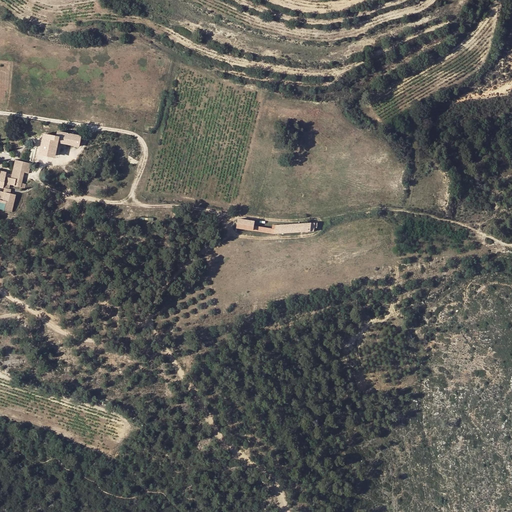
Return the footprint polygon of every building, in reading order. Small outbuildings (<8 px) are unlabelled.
[(79,148),(82,135),(57,130),(56,135),(43,133),(38,154),(55,158),(58,144),(79,148)] [(31,164),(15,161),(11,179),(5,177),(6,172),(0,170),(0,187),(4,188),(10,190),(11,186),(21,188),(25,172),(29,174),(31,164)] [(0,191),(0,208),(12,211),(16,195),(10,193),(4,192),(0,191)] [(236,228),(251,230),(252,225),(252,221),(237,219),(236,228)] [(273,234),(310,232),(311,223),(272,224),(273,229),(273,234)] [(273,229),(252,225),(251,230),(273,234),(273,229)]
